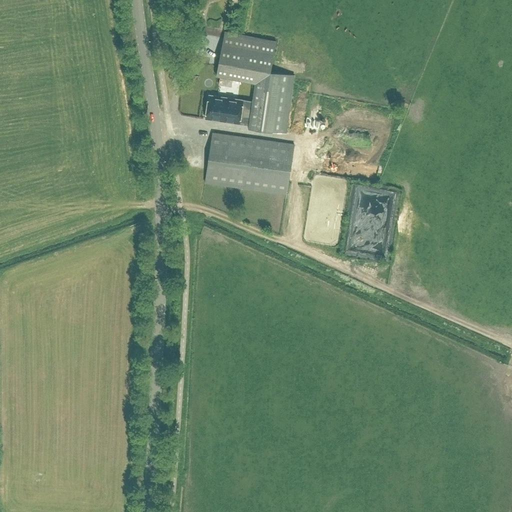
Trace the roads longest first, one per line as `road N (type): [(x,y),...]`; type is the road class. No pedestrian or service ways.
road 1 (secondary): [(150,511),(162,204),(156,132)]
road 2 (track): [(180,204),(232,219),(511,345)]
road 3 (track): [(180,204),(135,206),(0,258)]
road 4 (unclassified): [(156,132),(172,107),(179,0)]
road 5 (secondary): [(156,132),(137,0)]
